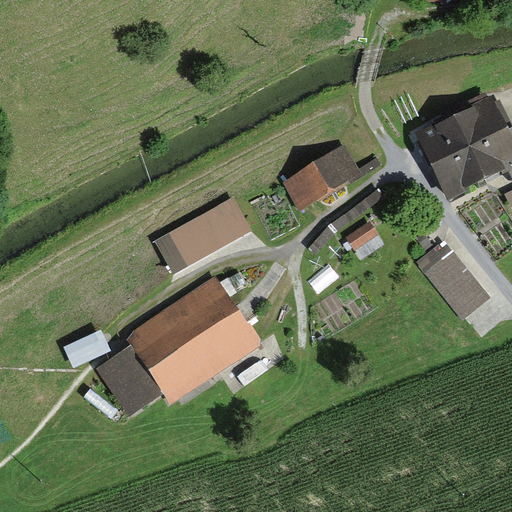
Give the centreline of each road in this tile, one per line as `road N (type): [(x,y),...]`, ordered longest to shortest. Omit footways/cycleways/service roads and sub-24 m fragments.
road 1 (track): [(511,296),(369,119),(372,51),(393,0)]
road 2 (track): [(131,324),(211,273),(298,248),(402,167)]
